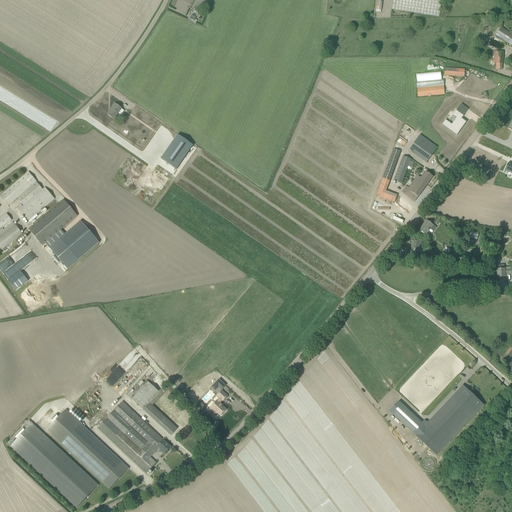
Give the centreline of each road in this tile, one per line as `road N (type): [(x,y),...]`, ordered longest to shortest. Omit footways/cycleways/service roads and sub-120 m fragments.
road 1 (tertiary): [(97,511),(226,436),(369,275)]
road 2 (tertiary): [(369,275),(511,87)]
road 3 (unclassified): [(0,171),(98,88),(157,0)]
road 4 (unclassified): [(511,388),(400,297)]
